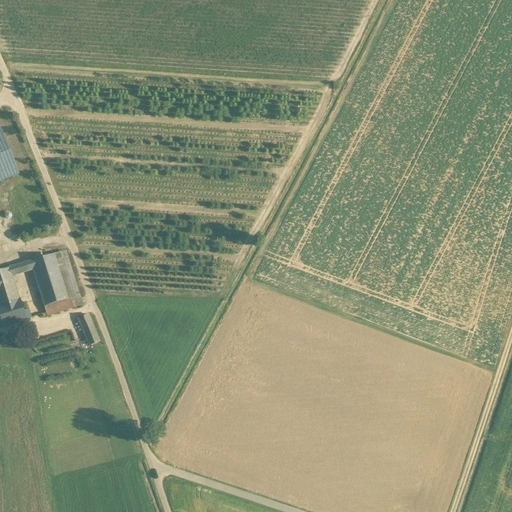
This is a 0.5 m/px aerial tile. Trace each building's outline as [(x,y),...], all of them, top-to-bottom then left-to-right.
[(1,129),(0,129),(0,183),(19,175),(1,129)] [(65,251),(53,255),(67,300),(79,297),(65,251)] [(53,255),(30,262),(32,270),(45,307),(67,300),(53,255)] [(30,262),(9,269),(11,275),(32,270),(30,262)] [(0,297),(17,292),(11,275),(9,269),(0,271),(0,297)] [(0,305),(19,300),(17,292),(0,297),(0,305)] [(82,306),(79,297),(67,300),(45,307),(47,316),(82,306)] [(0,320),(2,327),(26,320),(23,310),(20,299),(19,300),(0,305),(0,320)] [(23,310),(26,320),(34,318),(31,308),(23,310)] [(100,342),(89,314),(77,320),(88,345),(100,342)]
